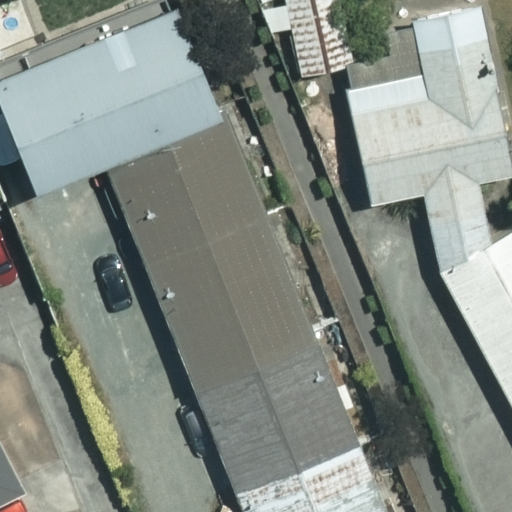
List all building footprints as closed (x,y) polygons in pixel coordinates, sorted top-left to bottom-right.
[(110,156),(233,107),(190,0),(181,0),(3,72),(47,181),(110,156)] [(444,261),(496,234),(484,174),(511,168),(511,125),(486,2),(391,22),(397,50),(353,60),(339,0),(289,0),(305,70),(348,61),(378,197),(428,186),(444,261)] [(233,107),(110,156),(241,483),(364,434),(233,107)] [(511,225),(496,234),(444,261),(511,385),(511,225)] [(0,410),(0,501),(37,483),(0,410)] [(395,511),(364,434),(241,483),(252,511),(395,511)]
